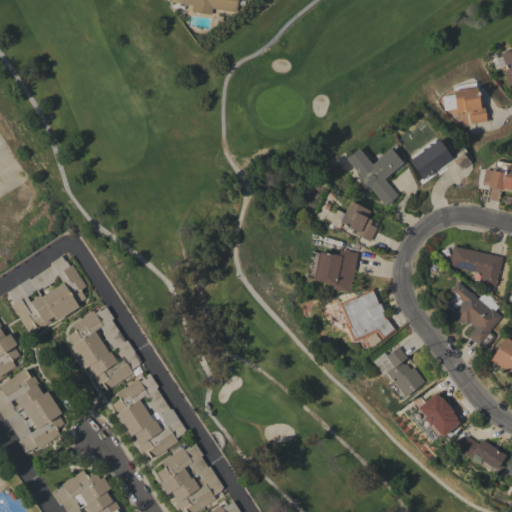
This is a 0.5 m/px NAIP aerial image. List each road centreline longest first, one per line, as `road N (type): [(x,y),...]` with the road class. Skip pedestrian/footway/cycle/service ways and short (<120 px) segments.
road 1 (residential): [(72,242),(250,511)]
road 2 (residential): [(421,227),(406,251),(402,283),(413,313),(495,416),(511,423)]
